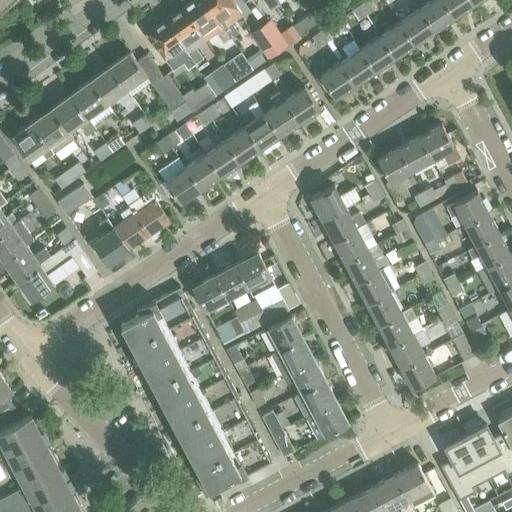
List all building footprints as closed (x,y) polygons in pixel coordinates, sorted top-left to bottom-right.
[(190,0),(181,7),(199,32),(205,40),(214,33),(216,32),(223,42),(229,37),(231,36),(204,0),(190,0)] [(204,0),(231,36),(236,32),(238,31),(231,22),(241,14),(236,6),(231,0),(204,0)] [(263,0),(269,8),(278,2),(280,1),(278,0),(263,0)] [(367,0),(365,0),(359,4),(366,14),(373,9),(367,0)] [(440,0),(428,0),(417,8),(432,30),(452,17),(440,0)] [(469,0),(440,0),(452,17),(472,4),(469,0)] [(359,4),(351,9),(358,19),(366,14),(359,4)] [(180,8),(162,21),(193,63),(201,58),(202,57),(195,47),(205,40),(199,32),(181,7),(180,8)] [(417,8),(398,21),(413,44),(432,30),(417,8)] [(312,11),(292,25),(299,34),(318,20),(312,11)] [(270,18),(257,26),(275,52),(288,43),(270,18)] [(162,21),(145,33),(169,67),(179,59),(186,69),(193,63),(162,21)] [(398,21),(378,35),(393,57),(413,44),(398,21)] [(257,26),(249,32),(267,58),(275,52),(257,26)] [(327,26),(319,31),(326,41),(338,59),(342,56),(330,38),(333,36),(327,26)] [(319,31),(312,36),(318,46),(326,41),(319,31)] [(359,47),(358,48),(373,70),(393,57),(378,35),(359,47)] [(348,55),(338,61),(353,84),(373,70),(358,48),(359,47),(353,39),(342,47),(348,55)] [(246,58),(245,58),(253,68),(265,60),(258,49),(246,58)] [(128,52),(110,65),(126,88),(130,94),(137,89),(148,81),(150,80),(171,109),(183,100),(184,99),(185,98),(182,94),(167,73),(165,75),(164,75),(148,53),(145,55),(137,60),(130,50),(128,52)] [(240,51),(223,63),(234,80),(235,81),(238,78),(253,68),(245,58),(240,51)] [(338,61),(318,75),(333,97),(353,84),(338,61)] [(272,63),(262,70),(268,80),(278,73),(272,63)] [(108,67),(91,79),(107,102),(124,90),(126,88),(110,65),(108,67)] [(252,77),(242,83),(249,93),(258,86),(252,77)] [(88,81),(71,93),(93,124),(111,111),(113,110),(107,102),(91,79),(88,81)] [(242,83),(236,87),(242,97),(249,93),(242,83)] [(303,86),(282,100),(297,121),(317,108),(303,86)] [(192,87),(182,94),(185,98),(184,99),(192,111),(203,103),(192,87)] [(274,105),(263,113),(277,135),(297,121),(282,100),(277,92),(269,97),(274,105)] [(69,94),(51,107),(68,130),(77,123),(79,122),(87,133),(95,128),(96,127),(93,124),(71,93),(69,94)] [(185,101),(170,110),(176,120),(191,110),(185,101)] [(211,104),(203,109),(210,119),(218,114),(211,104)] [(49,108),(32,121),(52,149),(54,151),(72,138),(73,138),(68,130),(51,107),(49,108)] [(203,109),(195,115),(202,124),(210,119),(203,109)] [(145,113),(133,121),(140,131),(152,122),(145,113)] [(263,113),(243,126),(258,148),(277,135),(263,113)] [(15,133),(12,135),(28,159),(39,151),(41,150),(45,154),(50,150),(52,149),(32,121),(30,122),(15,133)] [(185,122),(176,128),(182,139),(192,133),(185,122)] [(440,124),(420,135),(433,158),(438,167),(447,162),(448,164),(460,157),(454,147),(442,123),(440,124)] [(225,138),(223,140),(238,162),(258,148),(243,126),(225,138)] [(172,131),(164,136),(170,146),(178,140),(172,131)] [(215,145),(203,153),(218,175),(238,162),(223,140),(225,138),(220,131),(210,138),(215,145)] [(118,132),(105,141),(112,151),(125,142),(118,132)] [(0,154),(4,160),(10,156),(13,154),(14,153),(0,133),(0,154)] [(419,136),(400,145),(413,169),(431,159),(433,158),(420,135),(419,136)] [(164,136),(156,141),(162,151),(170,146),(164,136)] [(105,141),(93,150),(100,159),(112,151),(105,141)] [(398,146),(377,158),(390,182),(411,170),(413,169),(400,145),(398,146)] [(10,156),(4,160),(9,168),(15,163),(18,161),(19,160),(14,153),(13,154),(10,156)] [(185,166),(183,167),(198,188),(218,175),(203,153),(185,166)] [(178,155),(158,169),(165,179),(163,180),(178,202),(198,188),(183,167),(185,166),(178,155)] [(15,163),(9,168),(18,180),(28,173),(19,160),(18,161),(15,163)] [(78,160),(66,169),(73,179),(85,170),(78,160)] [(66,169),(54,177),(61,187),(73,179),(66,169)] [(450,175),(443,179),(444,180),(445,183),(448,187),(449,189),(449,190),(457,186),(457,185),(451,175),(450,175)] [(123,178),(114,184),(121,195),(130,189),(123,178)] [(373,179),(363,184),(364,185),(368,193),(377,188),(379,187),(375,179),(375,178),(373,179)] [(83,182),(57,200),(66,212),(91,194),(83,182)] [(445,183),(433,189),(436,196),(437,197),(449,190),(449,189),(448,187),(445,183)] [(333,185),(309,197),(321,220),(345,207),(344,206),(356,200),(350,189),(339,196),(333,185)] [(154,186),(129,204),(130,206),(134,212),(149,234),(168,221),(170,219),(157,200),(162,197),(154,186)] [(431,186),(422,191),(428,202),(437,197),(436,196),(433,189),(431,186)] [(39,187),(29,194),(37,206),(45,201),(47,199),(39,187)] [(377,188),(368,193),(368,194),(372,202),(382,197),(384,196),(380,188),(379,187),(377,188)] [(422,191),(414,195),(420,206),(428,202),(422,191)] [(452,203),(446,206),(451,216),(457,213),(463,225),(487,213),(475,191),(452,203)] [(102,193),(93,199),(100,209),(108,203),(102,193)] [(45,201),(37,206),(46,219),(56,212),(47,199),(45,201)] [(0,233),(12,224),(17,221),(11,213),(6,216),(0,207),(0,233)] [(345,207),(321,220),(332,241),(356,228),(365,223),(359,212),(350,217),(345,207)] [(132,213),(114,225),(129,248),(147,235),(149,234),(134,212),(132,213)] [(414,219),(413,222),(413,225),(414,226),(419,236),(424,245),(434,240),(435,240),(436,239),(425,218),(422,212),(420,213),(417,216),(414,219)] [(463,225),(456,229),(460,238),(468,233),(475,246),(498,234),(490,219),(487,213),(463,225)] [(105,231),(92,240),(108,262),(127,249),(129,248),(114,225),(113,226),(107,217),(105,218),(99,223),(105,231)] [(395,222),(391,224),(396,233),(406,228),(407,227),(402,218),(397,221),(395,222)] [(12,224),(0,233),(0,256),(3,261),(15,252),(26,244),(34,238),(27,228),(20,219),(17,221),(12,224)] [(66,226),(56,233),(66,245),(73,240),(75,239),(66,226)] [(406,228),(396,233),(401,242),(410,237),(412,236),(407,227),(406,228)] [(356,228),(332,241),(343,262),(367,249),(376,244),(372,235),(363,241),(356,228)] [(475,246),(467,250),(471,258),(469,259),(476,272),(477,272),(486,267),(509,254),(498,234),(475,246)] [(49,257),(17,280),(28,297),(31,300),(36,297),(54,284),(46,272),(72,254),(87,276),(97,269),(75,239),(73,240),(66,245),(65,246),(49,257)] [(434,240),(424,245),(425,246),(429,253),(438,248),(440,247),(436,239),(435,240),(434,240)] [(15,252),(3,261),(15,278),(17,280),(49,257),(43,248),(34,255),(26,244),(15,252)] [(405,245),(405,244),(397,249),(401,256),(408,252),(405,245)] [(367,249),(343,262),(355,282),(378,270),(388,265),(390,264),(385,255),(373,261),(367,249)] [(257,250),(233,263),(234,264),(246,287),(248,286),(252,293),(274,282),(257,250)] [(486,267),(477,272),(488,293),(497,288),(511,279),(511,259),(509,254),(486,267)] [(423,261),(413,266),(419,275),(428,270),(430,270),(424,260),(423,261)] [(234,264),(213,275),(225,297),(225,298),(227,297),(246,287),(234,264)] [(378,270),(355,282),(362,297),(366,303),(389,291),(399,286),(388,265),(378,270)] [(428,270),(419,275),(423,283),(432,278),(434,277),(430,270),(428,270)] [(452,273),(442,278),(447,287),(457,282),(452,273)] [(213,275),(192,286),(204,309),(218,302),(225,298),(225,297),(213,275)] [(511,279),(497,288),(502,297),(507,307),(508,308),(511,305),(511,279)] [(288,281),(278,287),(283,297),(288,308),(299,302),(288,281)] [(457,282),(447,287),(451,295),(461,290),(457,282)] [(138,314),(120,324),(175,427),(161,434),(194,496),(208,488),(226,479),(227,478),(230,483),(273,460),(180,285),(179,286),(167,292),(158,297),(136,309),(138,314)] [(389,291),(366,303),(377,324),(401,312),(393,297),(389,291)] [(263,308),(253,313),(260,325),(289,309),(288,308),(283,297),(282,298),(263,308)] [(459,308),(463,317),(476,310),(472,301),(459,308)] [(447,302),(436,308),(441,317),(450,312),(452,312),(447,302)] [(507,307),(498,312),(510,334),(511,333),(511,305),(508,308),(507,307)] [(401,312),(377,324),(388,345),(412,333),(422,327),(417,317),(406,323),(401,312)] [(450,312),(441,317),(445,326),(456,320),(452,312),(450,312)] [(252,314),(239,320),(245,332),(260,325),(253,313),(252,314)] [(290,314),(266,327),(277,348),(302,335),(290,314)] [(474,315),(465,320),(469,329),(479,324),(474,315)] [(229,318),(215,326),(223,343),(238,336),(229,318)] [(479,324),(469,329),(474,337),(483,332),(479,324)] [(461,333),(452,338),(456,346),(463,359),(472,354),(474,353),(463,332),(461,333)] [(412,333),(388,345),(399,366),(423,353),(412,333)] [(277,348),(269,353),(281,375),(289,370),(313,357),(302,335),(277,348)] [(235,343),(226,348),(233,362),(235,361),(243,357),(235,343)] [(423,353),(399,366),(410,387),(434,375),(423,353)] [(289,370),(281,375),(286,384),(294,380),(300,391),(324,378),(313,357),(289,370)] [(244,366),(237,370),(245,384),(254,379),(247,365),(244,366)] [(0,415),(14,406),(6,394),(12,390),(0,372),(0,415)] [(301,392),(295,395),(306,415),(336,399),(324,378),(300,391),(301,392)] [(258,387),(249,392),(257,406),(265,401),(266,401),(258,387)] [(336,399),(306,415),(317,437),(323,434),(347,421),(336,399)] [(273,409),(262,415),(267,426),(278,420),(273,409)] [(511,410),(497,419),(503,430),(511,447),(511,410)] [(83,511),(64,477),(33,418),(31,414),(0,430),(28,483),(21,487),(18,488),(0,498),(0,511),(38,511),(42,510),(43,511),(83,511)] [(278,420),(267,426),(273,436),(284,431),(278,420)] [(485,423),(465,434),(483,469),(499,461),(506,474),(511,470),(511,447),(503,430),(492,436),(485,423)] [(284,431),(273,436),(283,455),(293,450),(294,449),(284,431)] [(451,458),(439,464),(458,499),(459,498),(466,494),(474,490),(467,477),(483,469),(465,434),(444,445),(451,458)] [(416,461),(394,473),(407,498),(429,486),(416,461)] [(394,473),(373,484),(386,509),(407,498),(394,473)] [(373,484),(352,496),(360,511),(380,511),(386,509),(373,484)] [(466,494),(459,498),(465,510),(472,506),(466,494)] [(511,495),(501,500),(505,507),(511,503),(511,495)] [(360,511),(352,496),(331,507),(333,511),(360,511)] [(441,511),(456,511),(449,497),(438,503),(443,511),(441,511)]
